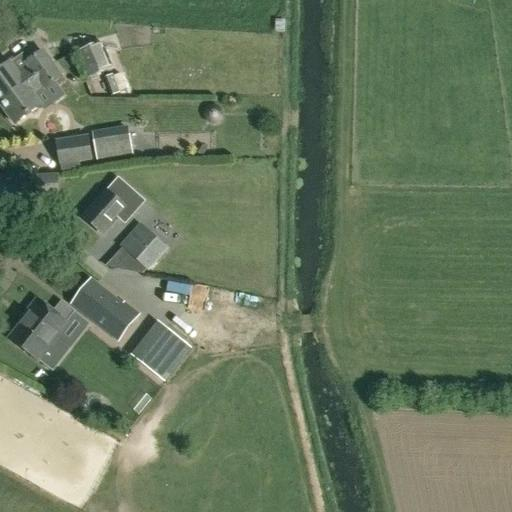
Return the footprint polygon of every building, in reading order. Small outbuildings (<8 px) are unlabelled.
[(87,79),(114,68),(103,41),(76,51),(87,79)] [(0,101),(51,63),(42,50),(27,62),(29,65),(18,73),(10,61),(0,68),(0,101)] [(45,87),(61,76),(51,63),(0,101),(0,102),(15,123),(41,103),(32,91),(43,84),(45,87)] [(132,73),(117,76),(121,93),(135,90),(132,73)] [(97,160),(133,154),(128,128),(92,134),(97,160)] [(60,165),(93,160),(88,135),(55,140),(60,165)] [(38,195),(58,194),(57,175),(38,176),(38,195)] [(126,186),(117,178),(106,190),(106,189),(82,216),(102,234),(119,215),(126,221),(144,201),(127,185),(126,186)] [(130,255),(148,272),(169,249),(151,233),(130,255)] [(137,318),(90,281),(73,303),(119,340),(137,318)] [(37,360),(66,322),(38,300),(27,313),(29,315),(10,339),(37,360)] [(160,376),(185,345),(162,327),(138,358),(160,376)]
